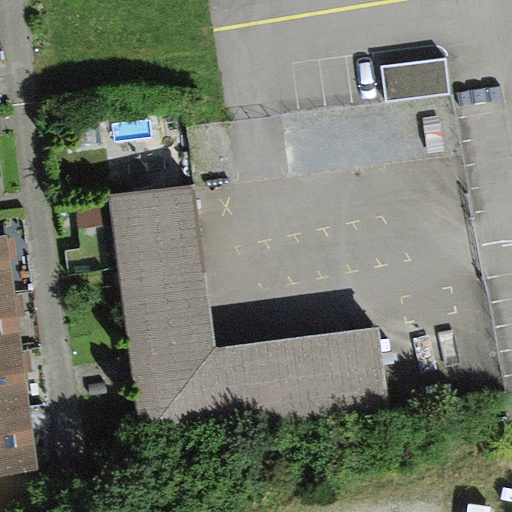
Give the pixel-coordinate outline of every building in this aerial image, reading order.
[(382,100),(442,92),(438,59),(378,66),(382,100)] [(137,438),(381,408),(371,323),(213,342),(194,184),(108,194),(137,438)] [(0,300),(9,300),(3,248),(0,248),(0,300)] [(0,300),(0,355),(15,354),(9,300),(0,300)] [(0,419),(23,417),(15,354),(0,355),(0,419)] [(23,417),(0,419),(0,466),(28,463),(23,417)]
